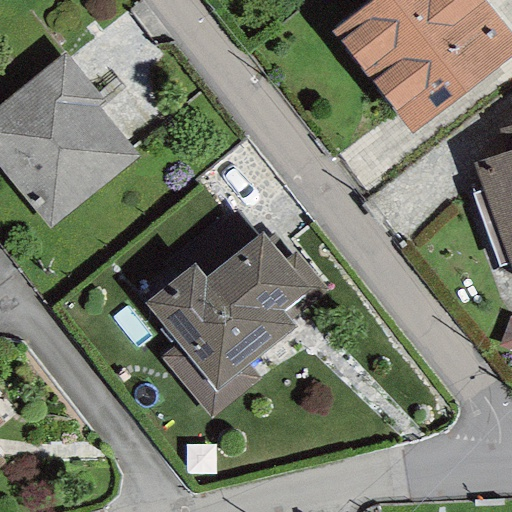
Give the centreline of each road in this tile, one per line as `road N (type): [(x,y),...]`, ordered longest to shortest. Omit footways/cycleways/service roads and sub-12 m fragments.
road 1 (residential): [(511,450),(166,0)]
road 2 (residential): [(511,473),(392,479),(214,511)]
